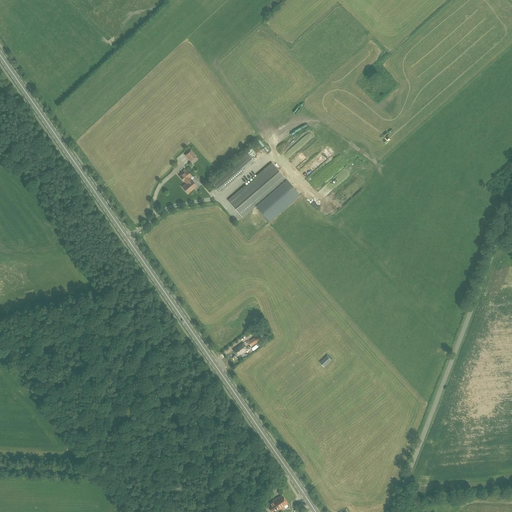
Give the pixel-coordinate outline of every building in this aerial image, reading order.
[(196,157),(191,151),(186,155),(191,161),(196,157)] [(247,152),(235,162),(243,172),(254,162),(247,152)] [(235,162),(216,179),(224,188),(243,172),(235,162)] [(286,179),(272,163),(228,201),(242,217),(256,205),(286,179)] [(188,193),(196,186),(191,180),(189,178),(191,176),(186,170),(186,171),(185,169),(181,172),(182,174),(179,176),(184,182),(184,181),(186,184),(182,187),(188,193)] [(220,191),(224,188),(216,179),(212,182),(220,191)] [(300,195),(286,179),(256,205),(270,221),(300,195)] [(251,347),(262,339),(259,334),(248,342),(251,347)] [(234,350),(237,356),(240,354),(244,352),(243,352),(247,349),(243,343),(240,345),(240,346),(234,350)] [(324,367),(332,360),(327,355),(320,362),(324,367)] [(285,500),(284,500),(281,496),(278,498),(277,498),(273,501),(279,510),(283,507),(283,506),(287,503),(286,503),(287,502),(285,500)] [(271,511),(275,511),(279,510),(273,501),(267,505),(271,511)] [(262,511),(266,506),(260,502),(256,509),(255,509),(253,511),(262,511)]
